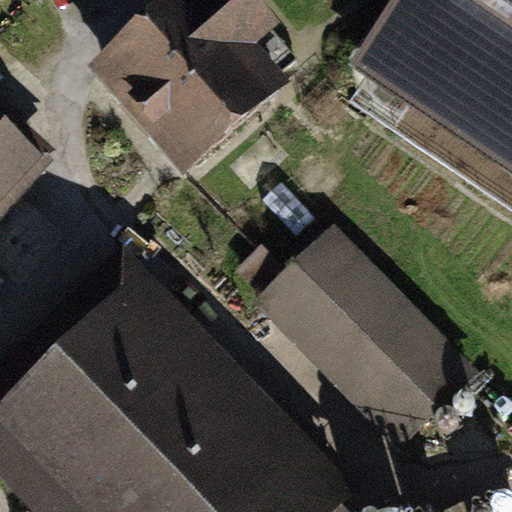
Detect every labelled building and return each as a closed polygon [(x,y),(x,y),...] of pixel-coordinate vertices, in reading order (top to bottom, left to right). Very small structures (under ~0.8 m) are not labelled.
[(244,0),(202,0),(116,67),(198,173),(311,86),(244,0)] [(511,0),(431,0),(383,71),(511,158),(511,0)] [(0,224),(48,173),(0,128),(0,224)] [(366,213),(282,302),(420,430),(504,341),(366,213)] [(127,276),(0,393),(0,482),(28,511),(333,511),(341,505),(127,276)]
